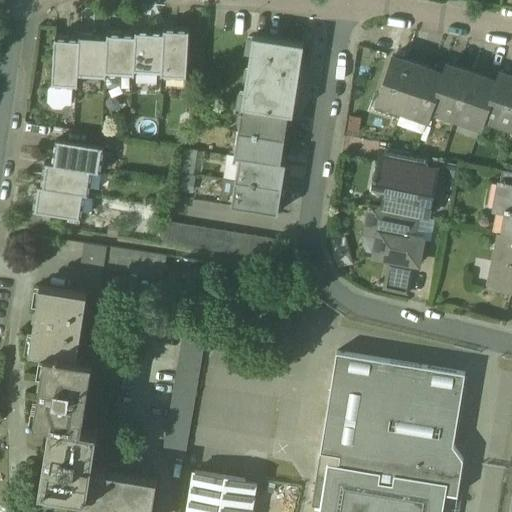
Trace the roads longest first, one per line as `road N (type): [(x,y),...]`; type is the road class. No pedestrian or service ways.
road 1 (residential): [(511,344),(372,311),(343,299),(316,269),(310,223),(347,3)]
road 2 (residential): [(511,28),(347,3)]
road 3 (residential): [(0,122),(24,0)]
